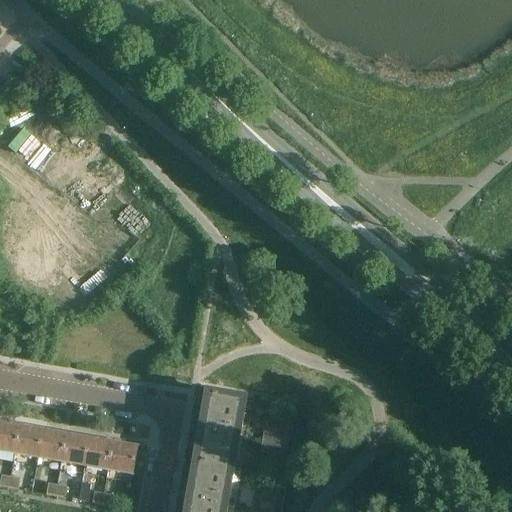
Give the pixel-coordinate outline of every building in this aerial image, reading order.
[(196,463),(232,469),(244,401),(208,395),(196,463)] [(279,470),(288,419),(277,417),(275,430),(265,428),(260,453),(270,455),(268,467),(279,470)] [(0,424),(0,451),(15,454),(20,428),(0,424)] [(43,432),(20,428),(15,454),(39,458),(43,432)] [(43,432),(39,458),(62,462),(66,436),(43,432)] [(90,441),(67,436),(62,462),(85,466),(90,441)] [(113,445),(90,441),(85,466),(109,471),(113,445)] [(137,449),(113,445),(109,471),(132,475),(137,449)] [(224,511),(232,469),(196,463),(187,511),(224,511)] [(1,475),(0,482),(0,488),(9,490),(12,477),(1,475)] [(20,492),(22,479),(12,477),(9,490),(20,492)] [(48,484),(46,497),(56,498),(58,486),(48,484)] [(271,511),(276,487),(265,485),(263,498),(253,496),(249,511),(271,511)] [(66,500),(68,487),(58,486),(56,498),(66,500)] [(94,492),(92,505),(103,507),(106,494),(94,492)] [(115,509),(117,497),(106,494),(103,507),(115,509)]
